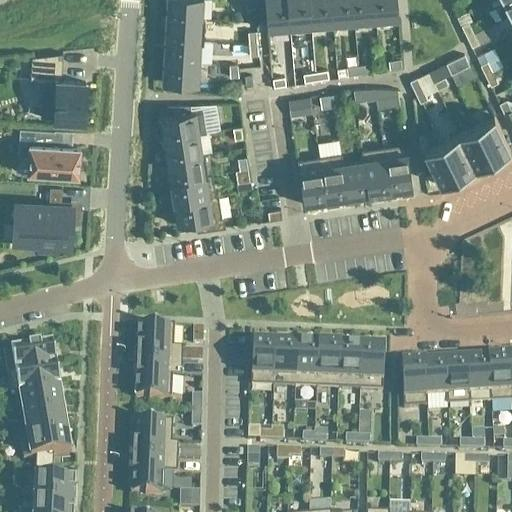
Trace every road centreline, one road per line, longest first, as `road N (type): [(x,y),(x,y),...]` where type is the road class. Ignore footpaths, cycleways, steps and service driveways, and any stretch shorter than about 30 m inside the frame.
road 1 (residential): [(432,242),(414,235),(109,286)]
road 2 (residential): [(109,286),(127,0)]
road 3 (residential): [(432,242),(432,330),(511,329)]
